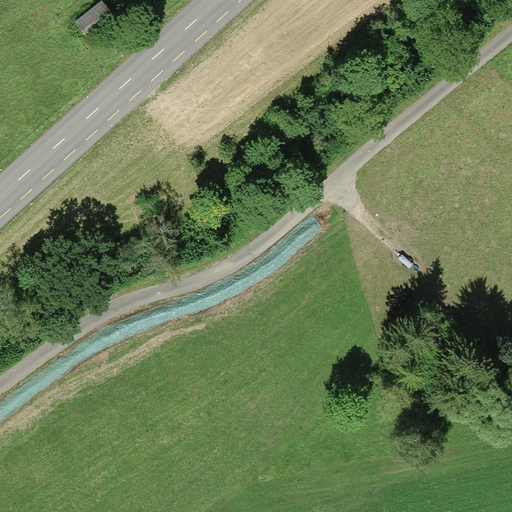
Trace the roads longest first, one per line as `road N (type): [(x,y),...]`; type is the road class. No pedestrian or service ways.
road 1 (unclassified): [(511,30),(236,263),(114,308),(0,384)]
road 2 (secondary): [(220,0),(0,200)]
